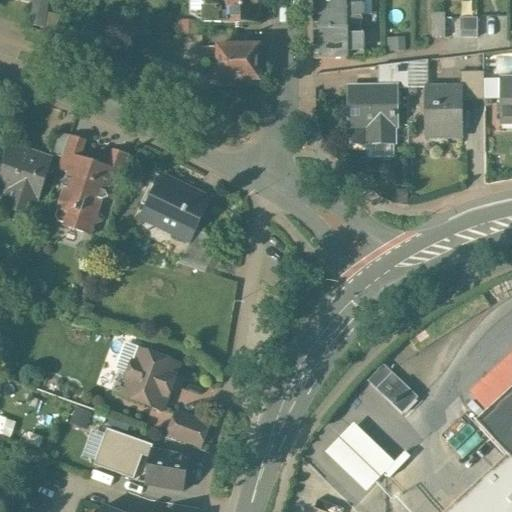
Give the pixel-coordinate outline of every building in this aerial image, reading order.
[(224,0),(205,0),(206,25),(225,25),(224,0)] [(258,0),(224,0),(225,25),(258,25),(258,0)] [(345,21),(344,0),(313,0),(314,29),(345,28),(345,21)] [(357,0),(344,0),(345,21),(362,20),(361,5),(358,5),(357,0)] [(445,38),(445,15),(432,15),(433,38),(445,38)] [(485,16),(485,37),(510,37),(510,16),(485,16)] [(477,19),(465,19),(465,39),(477,39),(477,19)] [(345,36),(345,28),(314,29),(315,59),(346,58),(345,36)] [(362,35),(345,36),(346,58),(362,57),(362,35)] [(259,47),(217,47),(218,82),(259,82),(259,47)] [(379,67),(379,88),(351,88),(351,124),(373,123),(373,144),(394,143),(394,123),(396,123),(396,88),(408,88),(408,63),(379,67)] [(485,74),(462,74),(462,91),(463,91),(463,101),(485,101),(485,74)] [(462,91),(427,91),(427,132),(443,132),(443,138),(463,137),(463,101),(463,91),(462,91)] [(373,144),(373,123),(351,124),(351,128),(353,128),(353,144),(373,144)] [(69,137),(58,133),(51,156),(63,159),(69,137)] [(95,169),(91,167),(88,161),(81,159),(87,142),(70,137),(63,159),(59,171),(71,175),(69,180),(63,183),(66,188),(59,211),(68,214),(64,228),(91,236),(94,226),(100,223),(97,217),(102,201),(114,200),(128,156),(113,151),(107,168),(101,165),(95,169)] [(31,157),(9,149),(1,174),(0,173),(0,188),(19,194),(13,212),(34,218),(40,201),(41,201),(53,162),(31,155),(31,157)] [(210,201),(161,177),(144,211),(177,226),(173,234),(190,242),(195,231),(210,201)] [(190,242),(179,265),(205,273),(220,243),(195,231),(190,242)] [(176,266),(142,255),(138,267),(172,278),(176,266)] [(207,294),(168,283),(158,317),(173,322),(174,318),(198,325),(207,294)] [(177,365),(139,352),(135,365),(133,364),(122,394),(122,395),(162,410),(167,397),(169,397),(176,377),(173,376),(177,365)] [(401,382),(384,365),(368,381),(384,398),(401,382)] [(128,376),(119,373),(113,391),(122,394),(128,376)] [(418,399),(401,382),(384,398),(402,415),(418,399)] [(511,387),(473,422),(505,458),(506,457),(511,463),(511,387)] [(399,450),(349,400),(333,417),(383,466),(399,450)] [(210,425),(176,413),(167,439),(201,451),(210,425)] [(0,418),(0,431),(12,435),(16,423),(0,418)] [(388,480),(337,425),(319,441),(371,496),(388,480)] [(153,446),(107,430),(94,466),(134,480),(142,457),(150,458),(152,451),(153,446)] [(188,458),(152,451),(150,458),(146,486),(183,491),(188,458)] [(505,458),(447,511),(511,511),(511,463),(506,457),(505,458)]
